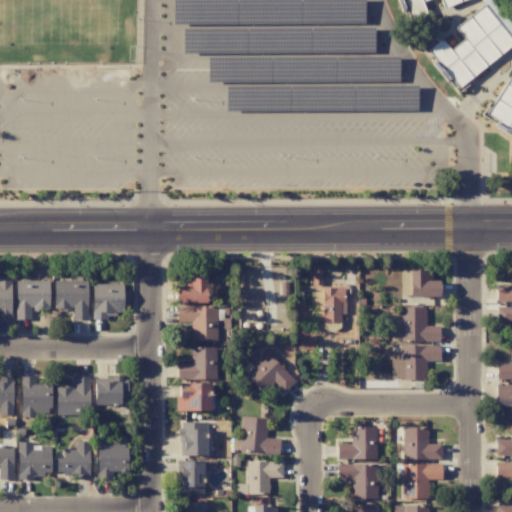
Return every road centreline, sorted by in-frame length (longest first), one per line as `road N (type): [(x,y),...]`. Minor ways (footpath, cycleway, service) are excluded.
road 1 (tertiary): [(511,231),(0,233)]
road 2 (residential): [(473,511),(470,231)]
road 3 (residential): [(151,233),(151,511)]
road 4 (residential): [(313,403),(469,404)]
road 5 (residential): [(0,511),(151,511)]
road 6 (residential): [(149,353),(0,353)]
